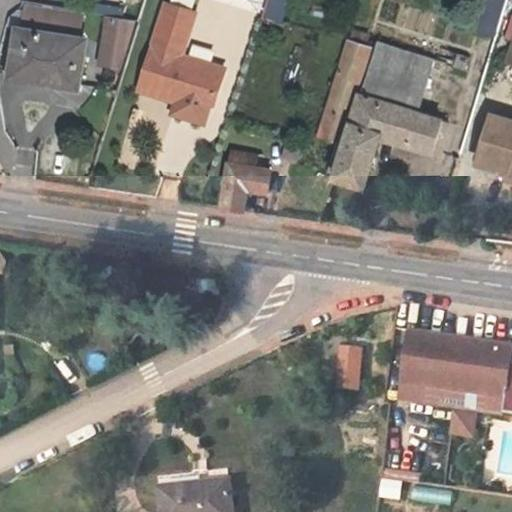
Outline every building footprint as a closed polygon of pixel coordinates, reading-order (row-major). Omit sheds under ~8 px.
[(279,21),(284,0),(265,0),(261,16),(279,21)] [(183,57),(196,12),(166,3),(142,89),(180,100),(181,95),(211,103),(214,104),(225,67),(200,60),(200,61),(183,57)] [(23,29),(84,40),(88,16),(26,6),(23,29)] [(136,25),(109,20),(101,66),(125,70),(136,25)] [(20,29),(12,73),(77,84),(84,40),(23,29),(20,29)] [(329,171),(335,173),(345,144),(342,143),(372,48),(351,40),(320,137),(338,143),(329,171)] [(372,170),(377,152),(382,137),(433,152),(443,120),(418,113),(434,61),(381,45),(338,178),(367,187),(372,170)] [(205,125),(211,103),(181,95),(180,100),(175,116),(205,125)] [(511,179),(511,119),(494,114),(479,165),(507,173),(506,178),(511,179)] [(232,152),(224,207),(246,210),(249,189),(269,193),(272,171),(256,168),(257,156),(232,152)] [(377,152),(372,170),(385,173),(391,156),(377,152)] [(400,400),(511,415),(511,363),(510,363),(511,352),(511,345),(410,331),(400,400)] [(363,350),(343,348),(339,388),(359,391),(363,350)] [(378,479),(377,498),(399,500),(401,481),(378,479)] [(235,511),(232,481),(161,489),(163,511),(235,511)]
